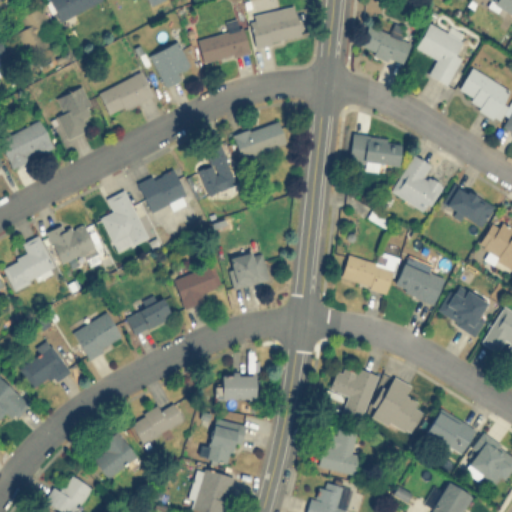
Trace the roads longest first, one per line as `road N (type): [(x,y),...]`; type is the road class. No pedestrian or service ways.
road 1 (residential): [(0,490),(30,448),(102,390),(207,335),(264,321),(373,328),(511,406)]
road 2 (residential): [(0,211),(188,111),(277,81),(384,95),(511,174)]
road 3 (tertiary): [(332,0),(293,355),(258,511)]
